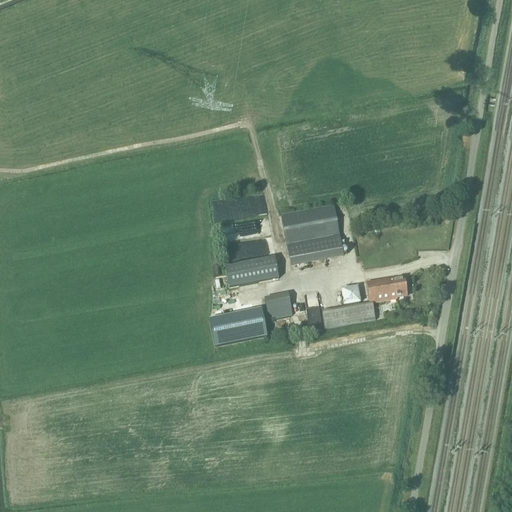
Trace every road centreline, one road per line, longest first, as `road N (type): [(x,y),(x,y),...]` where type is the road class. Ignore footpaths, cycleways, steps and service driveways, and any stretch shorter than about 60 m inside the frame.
road 1 (unclassified): [(410,511),(500,0)]
road 2 (track): [(303,352),(251,128),(242,123),(0,170)]
road 3 (track): [(0,424),(32,407),(295,353),(414,331),(441,334)]
road 4 (track): [(291,282),(454,259)]
